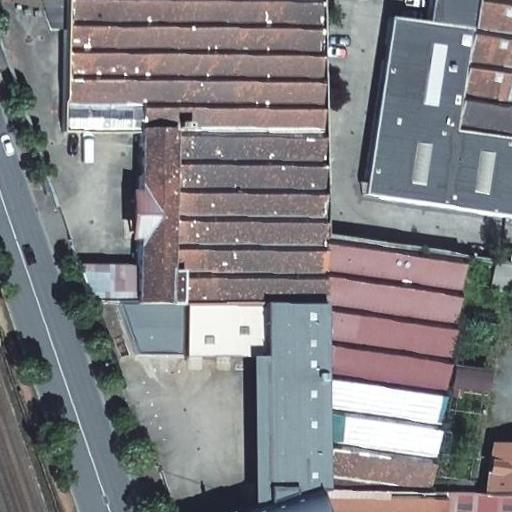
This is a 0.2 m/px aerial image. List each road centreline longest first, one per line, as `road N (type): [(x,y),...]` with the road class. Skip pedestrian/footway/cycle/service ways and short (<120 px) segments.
road 1 (unknown): [(511,247),(374,221),(335,196),(347,108),(380,0)]
road 2 (secondary): [(111,511),(0,181)]
